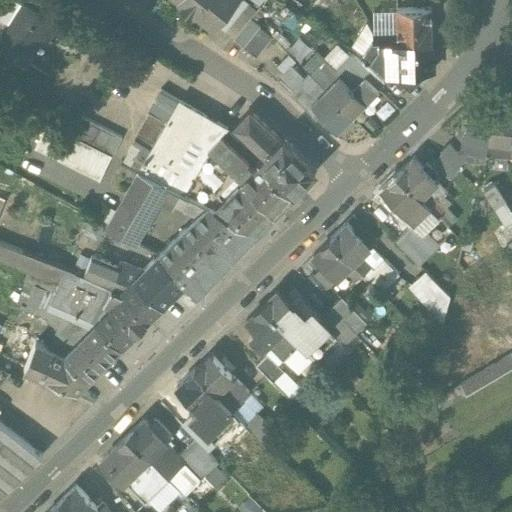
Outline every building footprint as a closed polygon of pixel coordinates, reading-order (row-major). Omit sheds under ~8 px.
[(183,0),(199,13),(200,11),(208,0),(183,0)] [(208,0),(200,11),(217,25),(236,0),(208,0)] [(23,4),(0,40),(0,52),(25,68),(43,39),(48,42),(58,26),(23,4)] [(431,8),(397,9),(397,30),(374,30),(374,40),(432,39),(431,8)] [(251,20),(234,41),(244,48),(260,28),(251,20)] [(260,28),(244,48),(256,58),(272,37),(260,28)] [(432,39),(374,40),(374,51),(397,50),(398,70),(433,69),(432,39)] [(351,54),(336,71),(324,61),(312,75),(326,89),(351,115),(384,83),(351,54)] [(312,75),(310,73),(291,92),(312,113),(317,108),(338,128),(351,115),(326,89),(312,75)] [(229,128),(180,102),(168,123),(188,133),(188,134),(211,145),(218,138),(229,128)] [(492,107),(469,104),(466,136),(468,136),(488,138),(492,107)] [(511,129),(511,109),(492,107),(488,138),(497,139),(511,141),(511,129)] [(282,140),(250,110),(235,126),(268,156),(261,162),(293,192),(316,168),(284,139),(282,140)] [(68,136),(112,153),(120,132),(76,115),(68,136)] [(168,123),(141,173),(184,194),(189,197),(195,185),(200,176),(172,161),(188,134),(188,133),(168,123)] [(488,138),(468,136),(466,151),(477,152),(476,161),(485,162),(486,154),(488,138)] [(293,192),(261,162),(254,170),(247,163),(246,164),(218,138),(211,145),(209,148),(236,173),(235,174),(243,181),(275,211),(293,192)] [(497,139),(488,138),(486,154),(496,155),(497,139)] [(466,160),(451,144),(442,153),(457,168),(466,160)] [(457,168),(442,153),(433,161),(450,178),(459,170),(457,168)] [(141,173),(110,158),(105,167),(135,182),(119,209),(144,225),(158,202),(173,212),(173,211),(176,207),(184,194),(141,173)] [(436,181),(414,158),(398,174),(429,207),(430,206),(438,214),(449,204),(443,196),(447,193),(436,181)] [(429,207),(398,174),(381,190),(422,233),(439,216),(438,214),(430,206),(429,207)] [(275,211),(243,181),(224,201),(218,194),(195,185),(189,197),(257,230),(275,211)] [(189,197),(184,194),(176,207),(198,217),(185,229),(223,265),(257,230),(189,197)] [(144,225),(119,209),(107,227),(134,241),(144,225)] [(368,245),(346,223),(330,239),(362,272),(367,276),(373,270),(358,255),(368,245)] [(223,265),(185,229),(160,254),(186,282),(197,292),(223,265)] [(362,272),(330,239),(314,255),(336,277),(337,276),(347,287),(356,278),(362,272)] [(121,292),(67,270),(67,269),(23,253),(17,266),(51,280),(46,291),(35,286),(33,292),(33,293),(26,309),(39,314),(42,307),(73,320),(74,320),(92,328),(97,323),(124,296),(119,294),(121,292)] [(160,254),(143,270),(119,261),(117,267),(92,257),(84,274),(124,289),(135,278),(162,306),(186,282),(160,254)] [(373,270),(367,276),(374,283),(382,290),(399,274),(384,259),(373,270)] [(367,276),(362,272),(356,278),(368,289),(374,283),(367,276)] [(450,296),(427,273),(412,287),(442,321),(443,321),(450,296)] [(121,292),(119,294),(124,296),(97,323),(121,346),(162,306),(135,278),(124,289),(121,292)] [(316,326),(279,289),(262,305),(299,343),(316,326)] [(367,322),(343,298),(332,308),(356,333),(367,322)] [(36,344),(10,333),(19,312),(0,304),(0,356),(26,367),(36,344)] [(299,343),(262,305),(246,320),(256,330),(249,337),(263,351),(270,344),(284,358),(299,344),(299,343)] [(332,308),(331,308),(320,319),(345,345),(357,334),(356,333),(332,308)] [(92,328),(74,320),(73,320),(60,334),(73,347),(63,356),(63,357),(87,381),(121,346),(97,323),(92,328)] [(299,343),(299,344),(313,358),(314,357),(313,356),(330,340),(316,326),(299,343)] [(63,356),(36,344),(26,367),(77,390),(87,381),(63,357),(63,356)] [(233,377),(211,354),(195,370),(216,393),(223,386),(233,377)] [(283,371),(266,354),(255,365),(272,382),(283,371)] [(195,370),(178,386),(187,395),(184,399),(193,408),(197,405),(200,409),(207,403),(223,419),(232,410),(225,402),(216,393),(195,370)] [(223,386),(216,393),(225,402),(229,398),(233,402),(236,399),(223,386)] [(209,432),(190,413),(180,423),(198,442),(209,432)] [(166,443),(144,419),(127,436),(169,480),(185,464),(178,457),(168,466),(156,453),(166,443)] [(0,496),(42,456),(0,422),(0,496)] [(169,480),(127,436),(101,461),(122,484),(135,472),(140,477),(147,471),(161,487),(169,480)] [(161,487),(152,495),(168,511),(173,511),(188,498),(169,480),(161,487)] [(99,507),(77,484),(60,501),(69,511),(109,511),(102,504),(99,507)] [(69,511),(60,501),(48,511),(69,511)]
